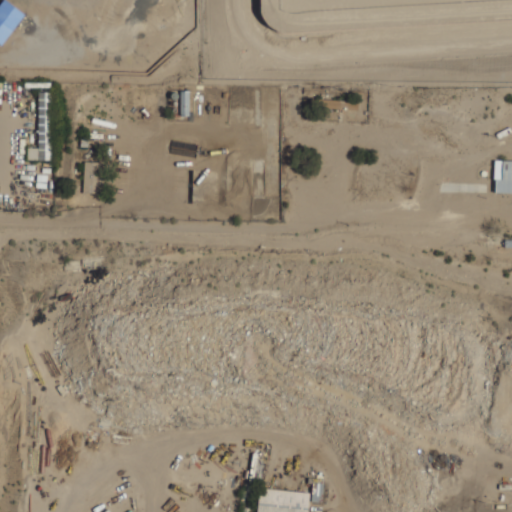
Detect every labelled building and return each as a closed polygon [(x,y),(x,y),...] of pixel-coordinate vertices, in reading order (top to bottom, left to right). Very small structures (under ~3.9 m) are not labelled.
[(0,4),(3,0),(5,0),(25,16),(1,47),(0,46),(0,4)] [(27,159),(48,160),(50,92),(39,92),(37,148),(27,148),(27,159)] [(494,193),(511,192),(511,160),(494,160),(494,193)] [(100,162),(84,161),(84,192),(100,192),(100,162)] [(257,511),(307,511),(310,493),(260,487),(257,511)]
